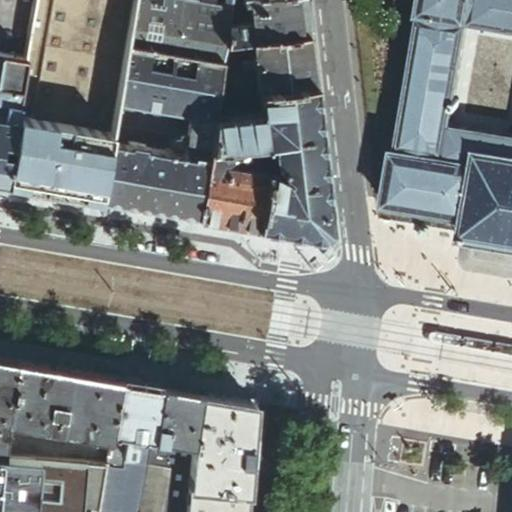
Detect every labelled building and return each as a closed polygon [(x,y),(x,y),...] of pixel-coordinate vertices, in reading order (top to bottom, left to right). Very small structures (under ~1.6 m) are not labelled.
[(0,0),(0,10),(33,16),(36,0),(0,0)] [(52,0),(32,119),(16,116),(4,184),(100,201),(110,144),(117,105),(127,47),(134,0),(52,0)] [(168,2),(158,0),(134,0),(127,47),(175,55),(184,4),(168,2)] [(233,0),(225,0),(224,11),(231,13),(233,0)] [(307,35),(303,0),(249,0),(250,6),(251,19),(252,24),(241,25),(229,27),(226,45),(253,41),(307,35)] [(243,0),(233,0),(231,13),(229,27),(241,25),(241,20),(240,11),(242,7),(245,6),(243,0)] [(511,0),(419,0),(417,13),(420,14),(397,145),(393,145),(383,200),(382,204),(463,218),(460,236),(468,237),(471,236),(511,243),(511,0)] [(203,2),(202,8),(219,11),(220,5),(203,2)] [(184,4),(175,55),(223,63),(226,45),(229,27),(231,13),(224,11),(219,11),(202,8),(184,4)] [(33,16),(0,10),(0,55),(26,60),(33,16)] [(307,35),(253,41),(255,60),(258,91),(260,91),(313,85),(307,35)] [(253,41),(226,45),(223,63),(222,68),(243,66),(243,61),(255,60),(253,41)] [(175,55),(127,47),(117,105),(195,118),(212,121),(213,119),(222,68),(223,63),(175,55)] [(16,116),(26,60),(0,55),(0,183),(4,184),(16,116)] [(332,242),(313,85),(260,91),(262,108),(257,114),(213,119),(212,121),(208,148),(242,144),(274,141),(274,143),(273,143),(271,145),(270,146),(272,165),(274,167),(275,167),(278,167),(279,172),(286,181),(283,182),(279,179),(275,176),(263,173),(264,179),(257,229),(332,242)] [(208,148),(212,121),(195,118),(190,148),(197,149),(195,159),(206,161),(208,148)] [(129,147),(110,144),(100,201),(196,217),(206,161),(195,159),(189,158),(147,151),(147,148),(129,144),(129,147)] [(196,217),(257,229),(264,179),(263,173),(218,165),(219,159),(223,159),(230,155),(235,156),(240,153),(242,144),(208,148),(206,161),(196,217)] [(189,158),(195,159),(197,149),(190,148),(189,158)] [(111,434),(120,381),(0,359),(0,453),(2,454),(5,422),(111,440),(111,434)] [(157,387),(120,381),(111,434),(128,437),(127,442),(130,444),(135,446),(139,444),(139,439),(149,441),(157,387)] [(200,394),(161,388),(152,441),(179,446),(181,451),(192,454),(200,394)] [(222,398),(200,394),(192,454),(189,487),(247,492),(254,404),(222,398)] [(128,437),(111,434),(111,440),(107,463),(104,481),(142,485),(149,441),(139,439),(139,444),(135,446),(130,444),(127,442),(128,437)] [(152,441),(150,441),(138,511),(182,511),(192,454),(181,451),(179,446),(152,441)] [(98,511),(104,481),(107,463),(2,454),(0,453),(0,511),(98,511)] [(245,511),(247,492),(189,487),(187,511),(245,511)]
